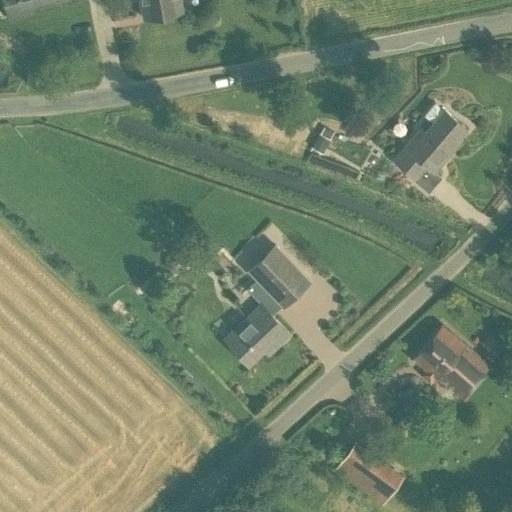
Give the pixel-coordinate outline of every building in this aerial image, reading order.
[(3,0),(9,20),(77,0),(3,0)] [(182,12),(179,0),(138,0),(143,19),(182,12)] [(442,111),(433,103),(423,115),(432,123),(423,133),(419,129),(392,159),(415,179),(426,166),(432,171),(453,148),(449,145),(464,128),(443,110),(442,111)] [(273,349),(290,333),(270,312),(280,303),(282,306),(308,281),(274,247),(248,271),(257,280),(247,289),(261,304),(224,338),(247,363),(269,344),(273,349)] [(460,399),(489,366),(441,324),(412,358),(433,379),(436,378),(460,399)]
